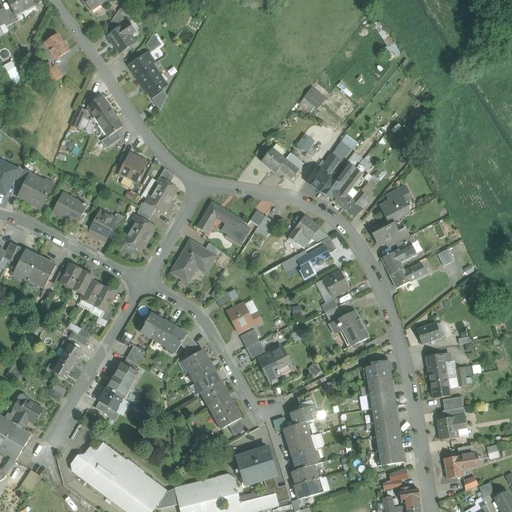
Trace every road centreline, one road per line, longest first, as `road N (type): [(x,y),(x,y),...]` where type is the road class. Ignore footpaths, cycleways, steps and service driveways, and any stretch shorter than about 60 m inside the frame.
road 1 (residential): [(202,184),(307,202),(333,216),(363,251),(406,369),(431,511)]
road 2 (residential): [(56,0),(161,154),(202,184)]
road 3 (residential): [(142,283),(200,317),(250,403),(268,409)]
road 4 (residential): [(60,435),(142,283)]
road 5 (residential): [(0,215),(142,283)]
